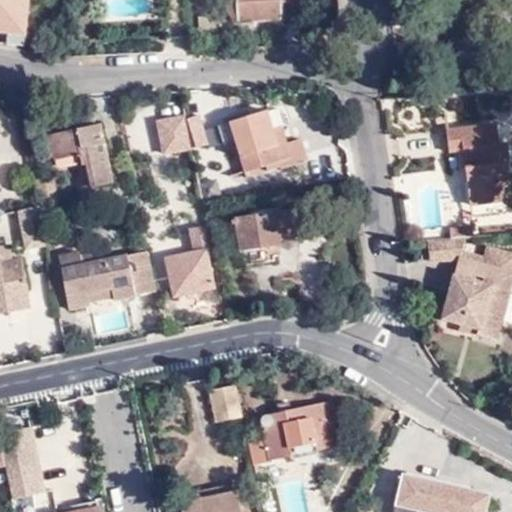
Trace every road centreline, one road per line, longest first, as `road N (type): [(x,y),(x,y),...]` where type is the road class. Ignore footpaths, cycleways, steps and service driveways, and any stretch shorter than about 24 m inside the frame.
road 1 (residential): [(0,387),(294,330),(380,368)]
road 2 (residential): [(358,60),(29,74),(0,68)]
road 3 (residential): [(380,368),(390,307),(358,60)]
road 4 (unknown): [(172,349),(164,382),(134,405),(129,421),(151,511)]
road 5 (residential): [(511,444),(380,368)]
